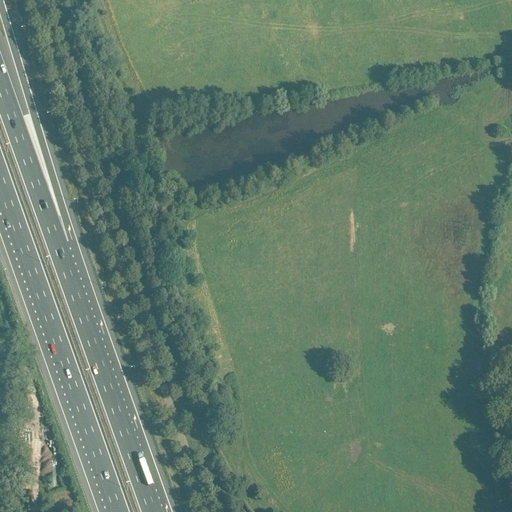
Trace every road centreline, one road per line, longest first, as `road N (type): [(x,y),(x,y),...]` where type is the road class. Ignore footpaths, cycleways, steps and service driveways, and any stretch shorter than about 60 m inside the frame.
road 1 (unclassified): [(214,511),(196,452),(165,393),(35,0)]
road 2 (motorway): [(0,181),(117,511)]
road 3 (motorway): [(152,511),(58,247)]
road 4 (motorway): [(58,247),(33,112),(0,2)]
road 5 (motorway): [(58,247),(0,82)]
